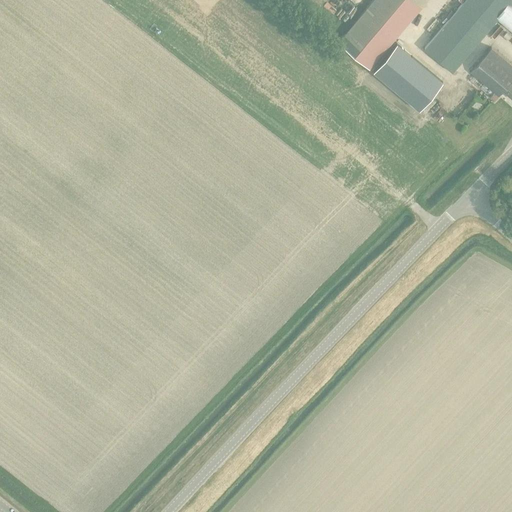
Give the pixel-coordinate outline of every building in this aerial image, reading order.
[(369,68),(371,65),(426,0),(372,0),(338,41),(369,68)] [(452,72),(497,19),(509,4),(507,3),(508,1),(511,4),(511,0),(464,0),(424,48),(452,72)] [(511,6),(509,4),(497,19),(511,32),(511,6)] [(375,68),(420,107),(443,79),(398,41),(375,68)] [(511,98),(511,82),(511,80),(511,64),(491,47),(470,72),(491,89),(487,94),(495,100),(503,91),(511,98)] [(476,94),(467,87),(448,110),(457,117),(476,94)]
